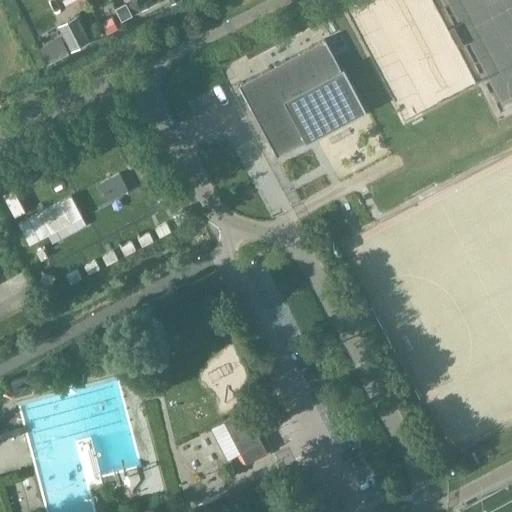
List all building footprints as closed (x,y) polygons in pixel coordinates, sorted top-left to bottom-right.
[(75,15),(58,24),(71,49),(88,40),(75,15)] [(324,39),(238,84),(276,157),(305,142),(305,143),(307,142),(302,133),(309,130),(319,125),(355,106),(344,84),(338,73),(344,70),(343,68),(341,69),(324,39)] [(117,124),(105,130),(124,161),(136,155),(117,124)] [(105,130),(94,136),(113,168),(124,161),(105,130)] [(94,136),(82,143),(101,174),(113,168),(94,136)] [(82,143),(70,149),(89,180),(101,174),(82,143)] [(70,149),(58,155),(78,186),(89,180),(70,149)] [(58,155),(47,161),(66,193),(78,186),(58,155)] [(47,161),(35,168),(54,199),(66,193),(47,161)] [(161,195),(149,202),(168,233),(173,230),(180,227),(161,195)] [(149,202),(137,208),(157,239),(168,233),(149,202)] [(50,204),(17,222),(22,231),(55,214),(50,204)] [(137,208),(126,214),(145,246),(153,241),(157,239),(137,208)] [(55,214),(22,231),(27,240),(60,223),(55,214)] [(126,214),(114,220),(133,252),(142,247),(145,246),(126,214)] [(114,220),(102,227),(121,258),(133,252),(114,220)] [(60,223),(27,240),(32,249),(65,232),(60,223)] [(102,227),(91,233),(110,264),(121,258),(102,227)] [(65,232),(32,249),(37,258),(70,241),(65,232)] [(91,233),(79,239),(98,271),(110,264),(91,233)] [(191,284),(193,289),(195,294),(214,284),(222,298),(231,294),(218,270),(191,284)] [(28,375),(10,380),(14,394),(32,389),(31,386),(28,375)] [(246,410),(225,421),(237,445),(247,464),(268,453),(246,410)] [(196,511),(195,511),(244,511),(234,492),(196,511)]
